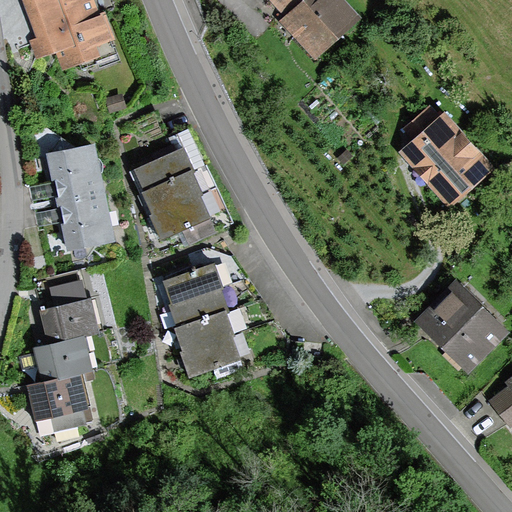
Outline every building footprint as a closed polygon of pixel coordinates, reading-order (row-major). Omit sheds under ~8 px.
[(101,0),(27,0),(43,40),(37,42),(44,62),(64,55),(70,71),(107,57),(103,46),(123,39),(112,11),(106,13),(101,0)] [(276,0),(287,11),(282,16),(318,55),(365,13),(352,0),(276,0)] [(128,104),(124,89),(107,94),(111,109),(128,104)] [(407,130),(416,140),(403,153),(453,209),(499,168),(449,112),(443,117),(433,107),(407,130)] [(198,171),(197,169),(208,164),(192,127),(172,136),(179,152),(138,170),(148,192),(196,171),(196,172),(198,171)] [(108,195),(98,145),(51,155),(61,204),(108,195)] [(214,188),(206,168),(198,171),(196,172),(196,171),(148,192),(146,193),(156,215),(203,195),(205,197),(207,196),(205,192),(214,188)] [(119,244),(108,195),(61,204),(71,254),(119,244)] [(192,243),(219,231),(205,197),(203,195),(156,215),(153,216),(164,241),(183,233),(187,242),(191,240),(192,243)] [(219,260),(166,279),(174,301),(224,283),(224,284),(227,283),(219,260)] [(511,328),(457,276),(416,319),(470,372),(511,328)] [(89,298),(84,279),(52,287),(57,306),(41,310),(50,345),(86,336),(101,332),(92,298),(89,298)] [(243,303),(235,280),(227,283),(224,284),(224,283),(174,301),(172,302),(180,325),(229,307),(230,310),(233,309),(233,307),(243,303)] [(180,325),(177,326),(185,349),(235,331),(237,335),(239,334),(230,310),(229,307),(180,325)] [(193,376),(219,366),(222,374),(248,364),(244,353),(243,353),(237,335),(235,331),(185,349),(183,350),(193,376)] [(50,345),(34,349),(42,380),(43,383),(81,374),(95,370),(86,336),(50,345)] [(42,380),(27,384),(36,421),(90,408),(81,374),(43,383),(42,380)] [(491,397),(511,422),(511,374),(507,379),(510,382),(491,397)]
